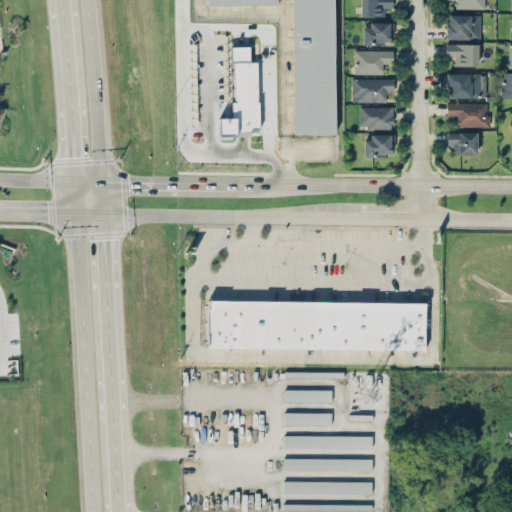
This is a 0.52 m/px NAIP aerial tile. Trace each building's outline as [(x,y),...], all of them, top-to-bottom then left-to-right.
[(287,0),(327,0),(329,135),(289,135),(287,0)] [(360,0),(361,16),(384,16),(384,8),(393,7),(392,0),(360,0)] [(480,14),(446,14),(446,38),(479,39),(480,14)] [(390,42),(389,21),(369,22),(369,27),(362,28),(363,43),(390,42)] [(478,43),(446,43),(445,56),(454,57),(454,65),(478,65),(478,43)] [(257,61),(249,61),(249,46),(233,46),(234,102),(232,102),(232,117),(219,117),(219,136),(236,136),(236,130),(258,130),(257,61)] [(354,73),(382,73),(382,63),(393,63),(393,49),(354,50),(354,73)] [(511,71),(502,71),(501,97),(511,96),(511,71)] [(486,73),(446,73),(446,97),(485,97),(486,73)] [(352,101),(386,101),(386,91),(393,91),(393,78),(352,78),(352,101)] [(488,102),(446,102),(446,115),(457,115),(457,126),(488,126),(488,102)] [(392,106),(359,105),(359,125),(367,125),(367,128),(392,129),(392,106)] [(477,153),(477,131),(447,132),(447,145),(453,145),(453,154),(477,153)] [(364,135),(364,155),(391,154),(390,135),(364,135)] [(207,347),(208,299),(424,303),(423,350),(207,347)] [(283,389),(331,389),(331,400),(283,399),(283,389)] [(283,412),(331,412),(331,423),(283,422),(283,412)] [(284,434),(371,436),(370,446),(284,445),(284,434)] [(283,457),(370,458),(370,470),(283,469),(283,457)] [(284,480),(371,480),(371,492),(284,492),(284,480)]
